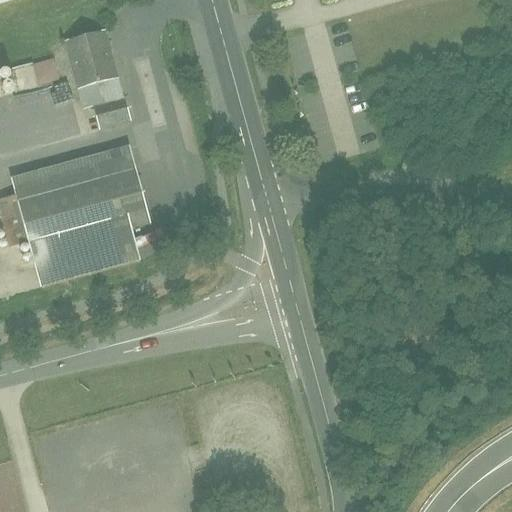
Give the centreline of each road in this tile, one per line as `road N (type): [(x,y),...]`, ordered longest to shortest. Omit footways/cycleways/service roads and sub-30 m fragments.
road 1 (residential): [(295,298),(0,369)]
road 2 (unclassified): [(511,195),(267,193)]
road 3 (tertiary): [(295,298),(333,430),(344,511)]
road 4 (tertiary): [(213,0),(267,193)]
